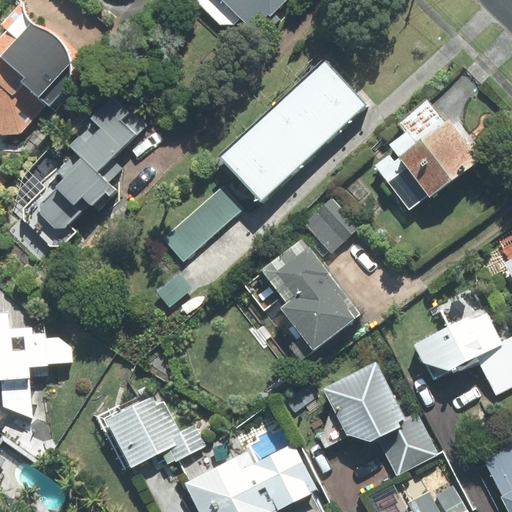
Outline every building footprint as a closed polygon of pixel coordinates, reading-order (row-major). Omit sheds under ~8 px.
[(273,19),(291,0),(221,0),(256,32),(271,17),(273,19)] [(0,134),(2,136),(21,136),(45,110),(49,107),(52,110),(57,104),(57,103),(63,98),(70,87),(73,74),(72,60),(65,46),(54,35),(39,29),(32,24),(27,18),(24,11),(24,2),(3,26),(10,32),(0,42),(0,134)] [(328,63),(224,159),(264,202),(368,106),(328,63)] [(430,198),(432,200),(482,162),(451,121),(447,125),(429,101),(400,126),(406,134),(390,146),(400,160),(396,163),(391,156),(376,167),(410,212),(430,198)] [(42,216),(57,230),(67,230),(86,212),(80,206),(85,200),(94,209),(108,195),(112,199),(119,192),(101,174),(140,135),(113,108),(72,149),(78,155),(47,187),(54,194),(43,206),(42,216)] [(184,265),(246,210),(225,187),(163,242),(184,265)] [(362,229),(334,198),(305,224),(333,255),(362,229)] [(316,352),(364,315),(305,240),(264,273),(289,305),(283,310),(316,352)] [(194,290),(182,275),(159,292),(171,308),(194,290)] [(497,397),(511,388),(511,338),(503,343),(487,311),(416,347),(435,382),(478,360),(497,397)] [(0,380),(0,382),(33,380),(33,370),(51,369),(51,366),(75,364),(73,348),(61,339),(47,340),(47,335),(36,335),(35,329),(12,331),(11,313),(0,314),(0,380)] [(380,362),(325,390),(357,453),(380,441),(399,477),(441,456),(419,412),(408,417),(380,362)] [(154,398),(108,421),(132,470),(178,446),(173,456),(177,463),(208,448),(197,426),(183,433),(166,402),(158,406),(154,398)] [(187,485),(200,511),(279,511),(321,492),(297,445),(256,465),(250,454),(187,485)] [(511,511),(511,450),(487,463),(505,497),(502,499),(509,511),(511,511)] [(472,511),(459,486),(434,499),(430,492),(409,503),(413,511),(472,511)]
